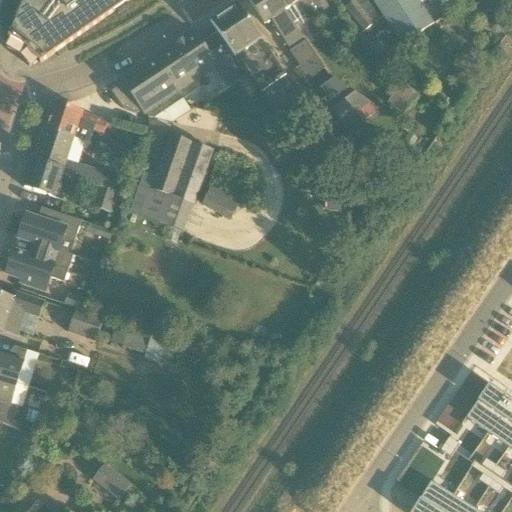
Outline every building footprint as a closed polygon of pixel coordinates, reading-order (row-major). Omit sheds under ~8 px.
[(30,53),(37,61),(40,64),(132,0),(23,0),(8,39),(13,41),(22,46),(30,53)] [(280,0),(246,0),(265,26),(271,22),(284,42),(290,51),(305,41),(299,32),(286,12),(288,11),(280,0)] [(316,16),(305,0),(280,0),(288,11),(293,8),(304,25),(316,16)] [(329,8),(326,4),(323,0),(305,0),(316,16),(329,8)] [(384,18),(373,2),(371,0),(356,0),(355,1),(360,8),(374,26),(384,18)] [(374,0),(373,2),(384,18),(403,46),(434,26),(420,5),(426,0),(374,0)] [(365,33),(374,26),(360,8),(355,1),(354,2),(346,9),(365,33)] [(286,76),(237,6),(210,24),(229,52),(246,76),(259,95),(286,76)] [(510,28),(506,26),(505,19),(501,16),(494,17),(489,25),(489,31),(495,34),(502,33),(506,35),(510,28)] [(194,34),(156,59),(183,101),(200,90),(195,82),(216,68),(221,64),(234,84),(236,84),(246,76),(229,52),(213,63),(194,34)] [(156,59),(123,82),(125,85),(142,111),(148,119),(153,121),(183,101),(156,59)] [(417,96),(401,84),(394,95),(410,107),(417,96)] [(125,85),(111,94),(122,110),(136,115),(142,111),(125,85)] [(458,105),(466,93),(456,86),(448,97),(458,105)] [(410,107),(394,95),(387,104),(404,116),(410,107)] [(301,96),(294,101),(308,122),(315,117),(301,96)] [(364,111),(354,97),(345,103),(344,102),(331,110),(343,126),(355,117),(356,117),(364,111)] [(52,106),(44,131),(74,140),(89,145),(93,133),(103,136),(108,124),(52,104),(52,106)] [(291,141),(275,119),(265,133),(291,141)] [(44,131),(33,162),(63,172),(62,177),(73,181),(98,188),(114,193),(118,182),(103,177),(104,174),(68,162),(74,140),(44,131)] [(182,233),(211,152),(171,137),(156,179),(145,176),(131,215),(182,233)] [(140,151),(127,147),(124,156),(137,161),(140,151)] [(66,202),(73,181),(62,177),(63,172),(33,162),(24,189),(66,202)] [(110,215),(117,194),(114,193),(98,188),(91,209),(110,215)] [(202,205),(231,220),(239,205),(209,190),(202,205)] [(26,217),(18,239),(37,245),(61,253),(65,240),(74,242),(80,223),(48,212),(44,223),(26,217)] [(108,242),(112,233),(100,229),(96,238),(108,242)] [(63,284),(72,257),(61,253),(37,245),(32,259),(14,253),(6,276),(21,281),(20,285),(44,293),(49,279),(63,284)] [(0,333),(18,339),(26,315),(38,320),(43,305),(16,295),(14,300),(0,295),(0,333)] [(83,313),(87,301),(68,295),(64,306),(83,313)] [(95,343),(103,321),(75,312),(68,334),(95,343)] [(145,356),(149,339),(116,330),(112,346),(145,356)] [(146,360),(172,365),(177,343),(150,338),(146,360)] [(0,380),(28,389),(39,354),(14,347),(4,358),(0,356),(0,380)] [(28,389),(0,380),(0,423),(4,425),(13,429),(19,433),(32,437),(37,421),(24,417),(26,411),(21,410),(28,389)] [(506,425),(511,416),(511,414),(492,401),(486,411),(479,421),(473,430),(494,444),(500,435),(506,425)] [(141,427),(122,411),(109,426),(128,442),(141,427)] [(494,444),(511,455),(511,416),(506,425),(500,435),(494,444)] [(449,439),(441,452),(451,459),(459,446),(449,439)] [(486,461),(482,467),(491,474),(496,467),(486,461)] [(130,486),(104,467),(93,482),(119,501),(130,486)] [(496,467),(491,474),(501,481),(506,474),(496,467)] [(483,476),(479,482),(489,489),(493,482),(483,476)] [(493,482),(489,489),(498,495),(503,489),(493,482)] [(447,511),(453,503),(433,489),(417,511),(447,511)] [(466,511),(453,503),(447,511),(466,511)]
